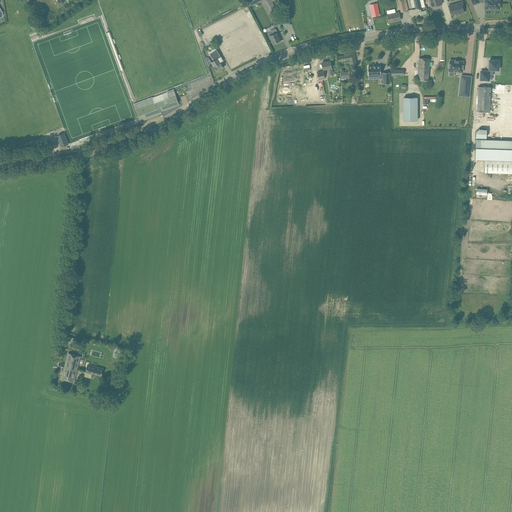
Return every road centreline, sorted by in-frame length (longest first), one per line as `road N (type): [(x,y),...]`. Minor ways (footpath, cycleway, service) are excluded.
road 1 (tertiary): [(511,32),(382,36),(291,54),(233,79),(143,136),(0,167)]
road 2 (track): [(56,352),(79,156)]
